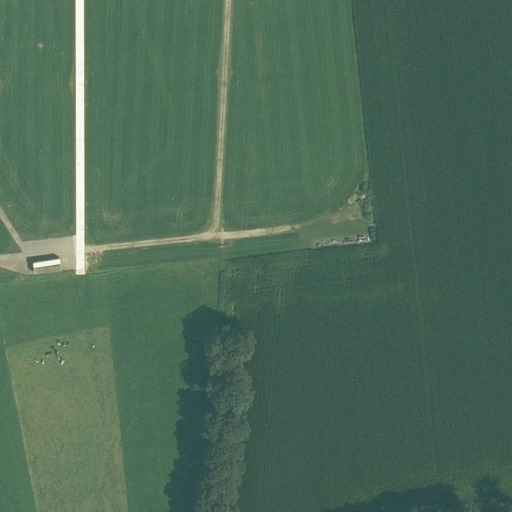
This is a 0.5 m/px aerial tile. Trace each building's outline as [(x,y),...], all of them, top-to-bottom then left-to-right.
[(76,138),(76,83),(54,83),(53,138),(76,138)] [(73,170),(40,171),(42,215),(74,214),(73,170)] [(38,238),(36,229),(28,231),(30,240),(38,238)] [(120,231),(120,239),(132,239),(132,232),(120,231)] [(66,248),(65,234),(45,235),(45,249),(66,248)]
